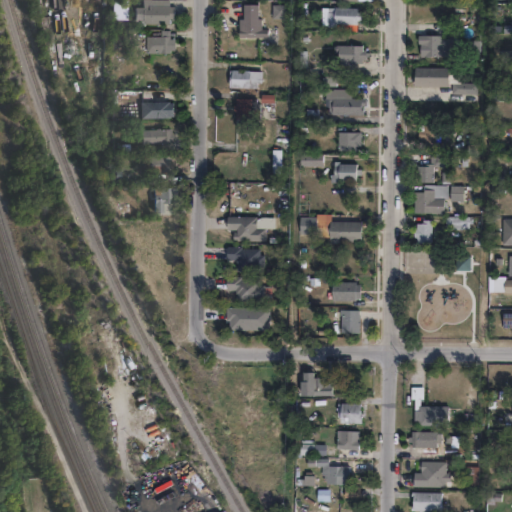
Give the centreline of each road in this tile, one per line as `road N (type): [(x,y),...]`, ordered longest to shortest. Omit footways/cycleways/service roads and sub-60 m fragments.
road 1 (residential): [(389,511),(397,0)]
road 2 (residential): [(212,348),(198,334),(203,0)]
road 3 (residential): [(212,348),(511,353)]
